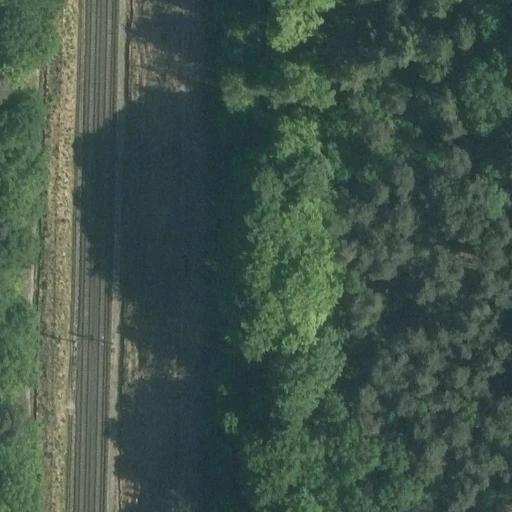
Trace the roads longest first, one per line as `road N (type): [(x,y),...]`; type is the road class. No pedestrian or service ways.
road 1 (track): [(276,511),(280,0)]
road 2 (track): [(511,178),(481,157),(465,105),(465,0)]
